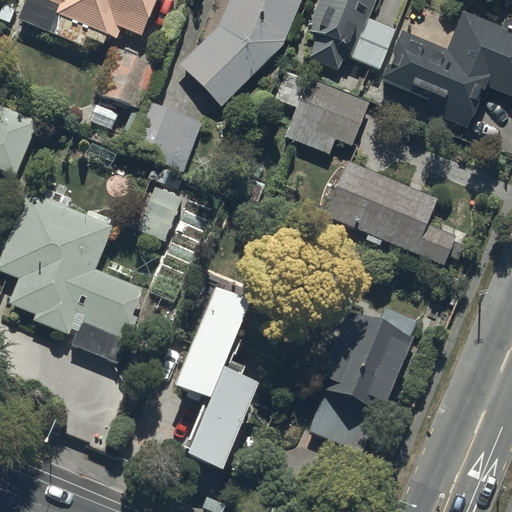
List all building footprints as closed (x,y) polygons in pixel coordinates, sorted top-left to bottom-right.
[(121,32),(141,41),(157,0),(20,0),(20,3),(25,5),(17,24),(82,50),(86,42),(103,49),(107,40),(116,44),(121,32)] [(180,69),(221,110),(283,49),(303,0),(230,0),(218,30),(180,69)] [(308,62),(338,74),(344,60),(351,63),(377,0),(320,0),(307,34),(318,39),(308,62)] [(446,54),(401,35),(380,85),(427,105),(423,115),(467,133),(485,91),(511,101),(511,36),(462,16),(446,54)] [(116,57),(100,99),(140,114),(156,72),(116,57)] [(309,82),(285,141),(329,158),(335,143),(351,150),(369,106),(309,82)] [(185,173),(202,127),(147,106),(130,153),(185,173)] [(0,174),(15,180),(38,124),(0,109),(0,174)] [(117,117),(94,109),(87,126),(110,135),(117,117)] [(324,221),(443,271),(456,241),(427,229),(438,204),(347,167),(324,221)] [(138,233),(165,245),(182,203),(155,192),(138,233)] [(33,325),(68,340),(75,324),(81,326),(71,349),(118,368),(149,297),(95,275),(113,232),(29,196),(0,264),(0,275),(20,284),(9,309),(35,320),(33,325)] [(187,466),(222,481),(258,393),(223,379),(250,313),(214,298),(174,396),(210,410),(187,466)] [(328,385),(309,431),(362,453),(381,407),(385,409),(421,323),(385,308),(379,324),(350,311),(320,381),(328,385)]
